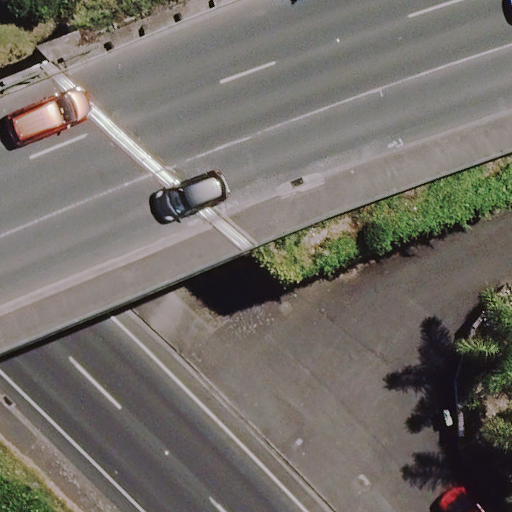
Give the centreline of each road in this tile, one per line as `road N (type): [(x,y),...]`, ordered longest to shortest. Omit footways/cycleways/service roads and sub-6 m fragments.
road 1 (secondary): [(511,43),(155,166),(0,230)]
road 2 (tertiary): [(228,511),(0,284)]
